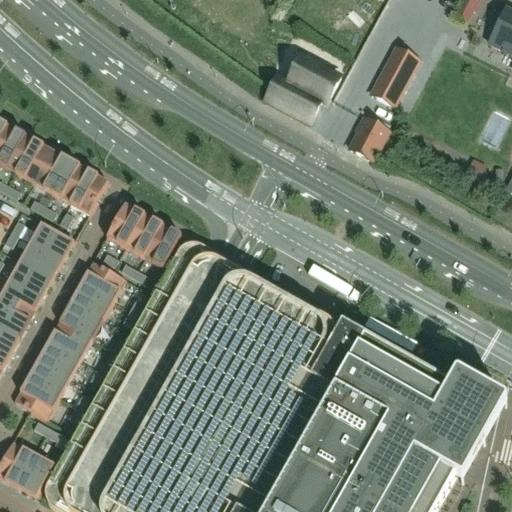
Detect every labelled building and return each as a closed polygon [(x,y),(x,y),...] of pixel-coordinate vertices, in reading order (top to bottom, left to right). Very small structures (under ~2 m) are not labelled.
[(465,0),(463,4),(474,10),(479,0),(465,0)] [(511,16),(506,14),(489,48),(511,59),(511,16)] [(397,52),(372,99),(393,110),(419,63),(397,52)] [(322,105),(327,107),(341,80),(302,60),(289,86),(281,81),(279,80),(265,105),(310,128),(322,105)] [(350,153),(373,165),(389,135),(364,122),(356,136),(359,138),(350,153)] [(0,165),(17,135),(0,125),(0,165)] [(0,165),(0,169),(17,178),(35,145),(32,143),(24,139),(17,135),(0,165)] [(17,178),(35,189),(53,155),(35,145),(17,178)] [(56,157),(53,155),(35,189),(53,199),(72,166),(63,161),(56,157)] [(79,170),(72,166),(53,199),(71,209),(90,176),(88,175),(79,170)] [(93,178),(90,176),(71,209),(90,220),(102,197),(103,195),(104,193),(105,191),(108,186),(101,182),(93,178)] [(0,194),(6,198),(10,191),(0,185),(0,194)] [(21,197),(10,191),(6,198),(17,204),(21,197)] [(41,220),(45,213),(34,207),(30,214),(41,220)] [(125,252),(144,219),(125,208),(107,242),(125,252)] [(56,219),(45,213),(41,220),(52,226),(56,219)] [(144,263),(163,230),(144,219),(125,252),(144,263)] [(72,224),(65,220),(58,231),(66,235),(72,224)] [(12,236),(19,240),(25,229),(18,225),(12,236)] [(41,227),(30,247),(64,265),(68,257),(73,249),(75,246),(41,227)] [(163,230),(144,263),(162,273),(173,255),(181,240),(163,230)] [(19,240),(12,236),(5,247),(13,251),(19,240)] [(59,274),(64,265),(30,247),(20,266),(53,284),(55,282),(59,274)] [(271,511),(366,344),(354,337),(343,331),(337,341),(335,337),(333,334),(330,328),(313,318),(315,314),(230,266),(204,252),(201,250),(198,249),(196,248),(193,248),(192,248),(189,249),(186,250),(184,251),(181,253),(180,256),(48,490),(47,492),(47,494),(46,497),(46,499),(47,502),(47,503),(49,507),(50,509),(52,511),(271,511)] [(103,265),(115,272),(119,264),(107,258),(103,265)] [(43,303),(53,284),(20,266),(9,284),(43,303)] [(82,286),(115,305),(126,285),(93,266),(82,286)] [(133,282),(137,274),(125,268),(121,275),(133,282)] [(137,274),(133,282),(144,288),(148,281),(137,274)] [(0,306),(31,324),(43,303),(9,284),(0,301),(0,306)] [(115,305),(82,286),(71,306),(104,325),(115,305)] [(130,315),(137,319),(143,308),(136,304),(130,315)] [(0,331),(20,343),(31,324),(0,306),(0,331)] [(104,325),(71,306),(60,326),(93,345),(104,325)] [(137,319),(130,315),(123,327),(130,331),(131,330),(137,319)] [(93,345),(60,326),(59,327),(48,346),(81,365),(93,345)] [(0,331),(0,356),(10,362),(20,343),(0,331)] [(120,344),(113,356),(121,360),(127,348),(120,344)] [(440,511),(456,484),(460,486),(461,487),(462,487),(463,486),(464,485),(496,430),(507,410),(507,409),(507,408),(506,407),(506,406),(505,406),(460,380),(459,380),(457,380),(456,380),(455,381),(450,391),(366,344),(271,511),(440,511)] [(81,365),(48,346),(37,366),(70,384),(81,365)] [(0,378),(10,362),(0,356),(0,378)] [(121,360),(113,356),(107,367),(114,371),(121,360)] [(70,384),(37,366),(26,386),(59,404),(70,384)] [(90,386),(98,390),(104,378),(97,374),(90,386)] [(59,404),(26,386),(15,405),(31,415),(48,424),(59,404)] [(82,400),(76,412),(83,416),(89,404),(82,400)] [(76,427),(83,416),(76,412),(69,423),(76,427)] [(34,433),(46,439),(50,432),(38,426),(34,433)] [(50,432),(46,439),(57,446),(61,439),(50,432)] [(0,469),(0,482),(15,491),(34,458),(14,446),(0,469)] [(55,469),(34,458),(15,491),(23,495),(29,498),(36,502),(55,469)]
